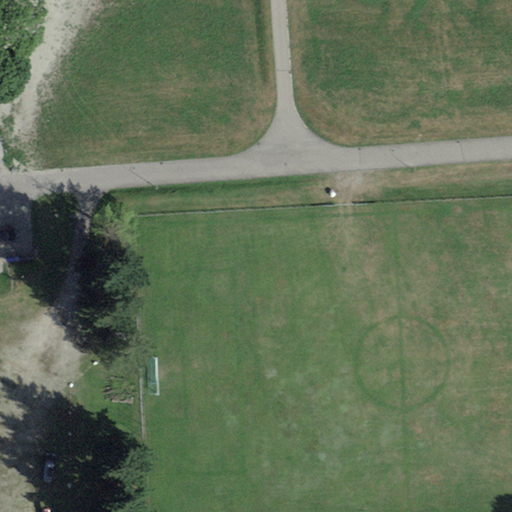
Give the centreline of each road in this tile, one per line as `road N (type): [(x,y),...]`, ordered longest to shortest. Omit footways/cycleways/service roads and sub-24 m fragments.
road 1 (residential): [(291,164),(0,188)]
road 2 (residential): [(511,151),(291,164)]
road 3 (residential): [(291,164),(278,0)]
